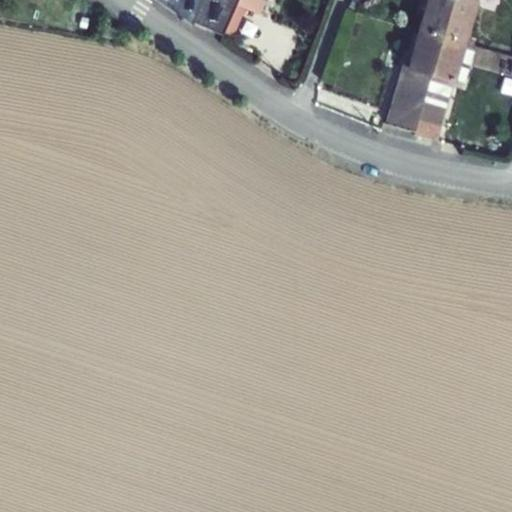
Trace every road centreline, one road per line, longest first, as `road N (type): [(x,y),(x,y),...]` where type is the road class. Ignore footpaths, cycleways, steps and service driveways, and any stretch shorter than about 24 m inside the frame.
road 1 (unclassified): [(511,186),(382,157),(295,119)]
road 2 (unclassified): [(295,119),(125,0)]
road 3 (unclassified): [(295,119),(341,0)]
